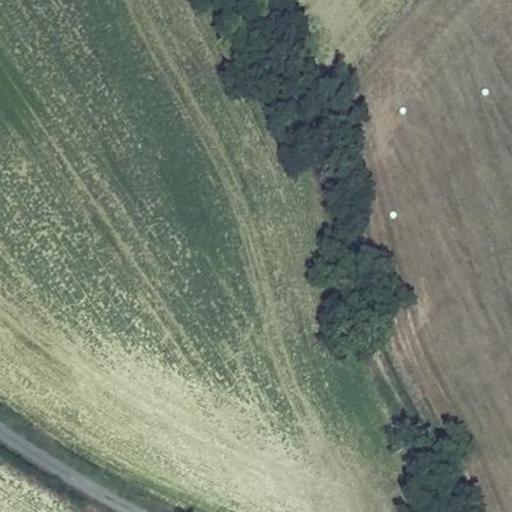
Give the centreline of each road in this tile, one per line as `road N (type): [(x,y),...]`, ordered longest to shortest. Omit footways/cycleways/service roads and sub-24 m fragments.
road 1 (track): [(238,0),(302,98),(364,287),(454,511)]
road 2 (unclassified): [(0,421),(145,511)]
